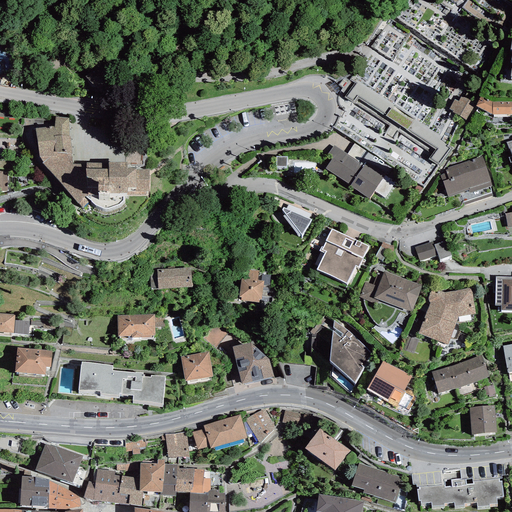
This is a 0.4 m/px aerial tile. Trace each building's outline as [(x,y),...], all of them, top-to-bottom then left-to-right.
[(116,84),(100,65),(85,77),(101,97),(116,84)] [(438,151),(431,162),(440,168),(452,150),(448,147),(402,117),(355,86),(356,84),(350,80),(344,90),(342,93),(348,97),(347,99),(354,103),(358,98),(397,124),(438,151)] [(334,85),(330,88),(336,95),(340,92),(334,85)] [(458,101),(454,99),(449,109),(452,111),(452,112),(461,117),(466,120),(473,108),(467,105),(470,100),(461,95),(458,101)] [(511,101),(492,102),(481,96),(476,106),(492,115),(511,114),(511,101)] [(69,118),(55,117),(55,125),(55,126),(35,128),(39,157),(71,154),(72,154),(69,125),(69,118)] [(367,152),(354,144),(347,155),(360,163),(367,152)] [(347,155),(333,146),(327,155),(332,158),(325,169),(369,198),(374,191),(384,197),(393,183),(386,178),(365,164),(363,166),(360,163),(347,155)] [(393,169),(367,152),(360,163),(363,166),(365,164),(386,178),(393,169)] [(73,164),(71,154),(39,157),(44,162),(42,163),(78,204),(79,203),(82,208),(88,202),(84,198),(87,195),(86,164),(73,164)] [(482,156),(447,168),(448,169),(445,170),(446,173),(440,175),(448,197),(469,190),(470,193),(492,186),(482,156)] [(286,157),(276,157),(276,167),(286,167),(286,157)] [(86,163),(86,164),(87,195),(98,195),(98,193),(108,193),(127,194),(127,196),(146,195),(146,192),(149,191),(149,169),(136,170),(136,168),(127,168),(127,163),(108,162),(108,163),(86,163)] [(311,220),(283,207),(282,210),(301,235),(311,220)] [(369,247),(332,229),(321,250),(325,252),(317,269),(346,284),(355,266),(358,268),(369,247)] [(325,241),(316,237),(312,245),(321,249),(325,241)] [(433,241),(415,248),(420,261),(438,255),(434,245),(433,241)] [(446,241),(434,245),(438,255),(440,260),(452,256),(446,241)] [(191,268),(156,270),(149,270),(150,290),(192,287),(191,268)] [(259,271),(248,270),(247,279),(241,278),(239,297),(241,298),(241,301),(258,303),(259,299),(261,299),(263,281),(258,280),(259,271)] [(421,285),(384,271),(381,278),(376,276),(373,284),(365,281),(358,298),(375,304),(377,299),(411,312),(421,285)] [(511,277),(496,277),(494,306),(501,306),(500,311),(511,311),(511,277)] [(475,314),(471,288),(444,293),(432,289),(429,293),(428,297),(429,301),(429,303),(418,333),(447,344),(458,316),(475,314)] [(15,315),(0,313),(0,335),(10,336),(11,333),(13,333),(14,321),(15,315)] [(154,314),(117,315),(118,336),(119,336),(119,338),(153,338),(153,335),(155,335),(154,314)] [(372,354),(334,320),(329,361),(353,382),(372,354)] [(29,322),(14,321),(13,333),(28,334),(29,322)] [(251,343),(232,347),(241,384),(273,376),(268,359),(251,343)] [(511,344),(503,346),(509,381),(511,380),(511,344)] [(52,351),(17,348),(14,372),(45,375),(46,367),(50,367),(52,351)] [(208,352),(180,357),(185,381),(212,376),(208,352)] [(481,355),(457,365),(464,386),(489,376),(481,355)] [(412,376),(382,360),(366,390),(397,407),(404,392),(403,392),(412,376)] [(112,365),(81,362),(79,390),(100,392),(100,394),(119,395),(119,393),(121,393),(121,394),(132,395),(132,401),(162,404),(165,377),(150,375),(150,377),(144,377),(144,374),(143,374),(112,371),(112,365)] [(457,365),(431,372),(438,394),(464,386),(457,365)] [(494,385),(484,387),(484,388),(486,398),(497,396),(494,385)] [(494,405),(469,408),(472,435),(497,432),(494,405)] [(275,428),(264,409),(245,419),(260,444),(275,428)] [(309,416),(285,410),(282,423),(306,429),(309,416)] [(240,415),(203,425),(204,429),(192,432),(197,450),(210,446),(210,449),(247,438),(240,415)] [(350,451),(319,428),(304,448),(335,470),(350,451)] [(187,432),(176,434),(178,457),(189,457),(187,432)] [(176,434),(165,435),(167,458),(178,457),(176,434)] [(145,440),(125,444),(126,452),(132,451),(132,455),(140,454),(139,448),(146,447),(145,440)] [(63,450),(44,443),(35,471),(53,476),(63,450)] [(82,457),(63,450),(53,476),(72,483),(82,457)] [(158,464),(140,463),(139,478),(139,491),(142,491),(160,492),(162,492),(164,465),(165,460),(157,460),(158,464)] [(403,477),(359,463),(350,485),(364,490),(362,493),(394,502),(403,477)] [(177,465),(164,465),(162,492),(160,492),(160,495),(176,496),(176,492),(177,465)] [(179,465),(177,465),(176,492),(189,493),(192,493),(194,469),(179,468),(179,465)] [(88,481),(83,498),(93,501),(129,504),(129,495),(119,493),(120,476),(114,475),(114,472),(97,469),(94,483),(88,481)] [(204,470),(194,469),(192,493),(203,494),(203,492),(207,492),(210,490),(211,479),(209,479),(210,471),(204,470)] [(139,478),(120,476),(119,493),(129,495),(129,504),(141,506),(142,491),(139,491),(139,478)] [(48,479),(22,477),(19,505),(48,507),(48,479)] [(47,509),(56,509),(58,485),(48,479),(48,507),(47,509)] [(445,485),(419,487),(419,490),(417,490),(418,501),(420,500),(420,503),(431,502),(431,506),(444,505),(444,504),(454,503),(454,507),(464,506),(464,504),(476,503),(477,507),(489,506),(489,505),(497,504),(496,498),(503,497),(501,481),(499,481),(499,479),(473,482),(473,484),(466,485),(465,479),(461,480),(461,479),(451,480),(451,486),(445,487),(445,485)] [(79,498),(58,485),(56,509),(66,510),(80,506),(79,498)] [(210,490),(207,492),(206,511),(224,511),(224,493),(219,493),(219,491),(210,490)] [(206,511),(207,492),(203,492),(203,494),(192,493),(189,493),(188,511),(206,511)] [(361,511),(364,502),(318,494),(316,511),(321,511),(361,511)]
